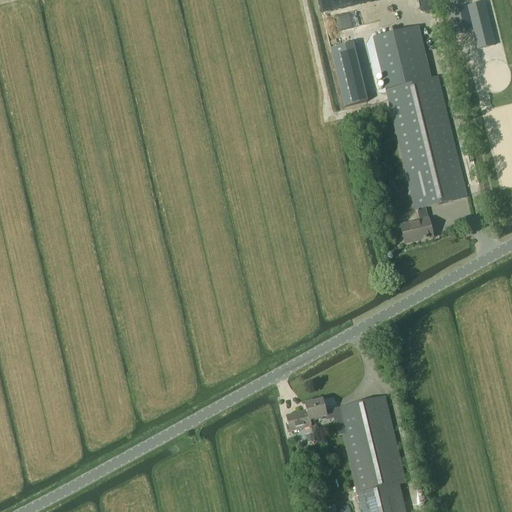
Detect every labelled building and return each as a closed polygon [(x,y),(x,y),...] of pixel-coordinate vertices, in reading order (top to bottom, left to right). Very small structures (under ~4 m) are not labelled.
[(457,9),(450,11),(454,26),(456,36),(464,34),(473,32),(478,51),(494,47),(493,45),(483,3),(457,9)] [(414,212),(417,211),(425,209),(467,199),(437,77),(431,79),(418,28),(372,40),(404,169),(389,174),(397,205),(411,200),(414,212)] [(425,209),(417,211),(419,222),(400,227),(405,246),(433,239),(428,220),(425,209)] [(326,417),(325,418),(326,422),(339,418),(360,511),(405,511),(399,486),(406,484),(385,397),(325,412),(326,417)] [(306,412),(294,415),(286,417),(288,425),(285,425),(287,432),(290,432),(290,433),(311,428),(309,422),(325,418),(326,417),(325,412),(322,401),(304,405),(306,412)] [(315,442),(313,434),(305,435),(307,444),(315,442)]
